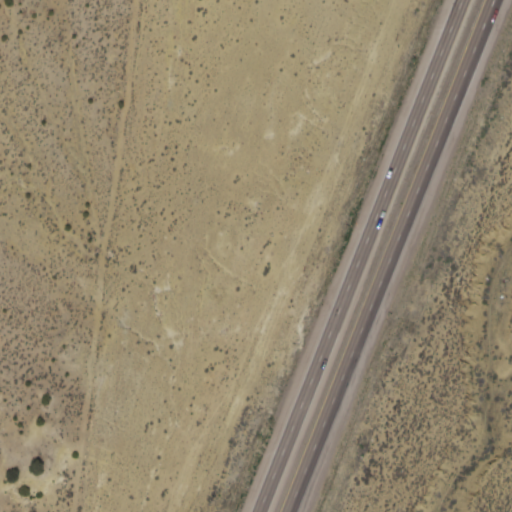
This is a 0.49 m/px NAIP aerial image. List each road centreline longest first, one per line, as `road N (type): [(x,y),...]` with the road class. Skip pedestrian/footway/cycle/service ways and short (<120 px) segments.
road 1 (trunk): [(289,511),(497,0)]
road 2 (trunk): [(364,248),(256,511)]
road 3 (trunk): [(465,0),(364,248)]
